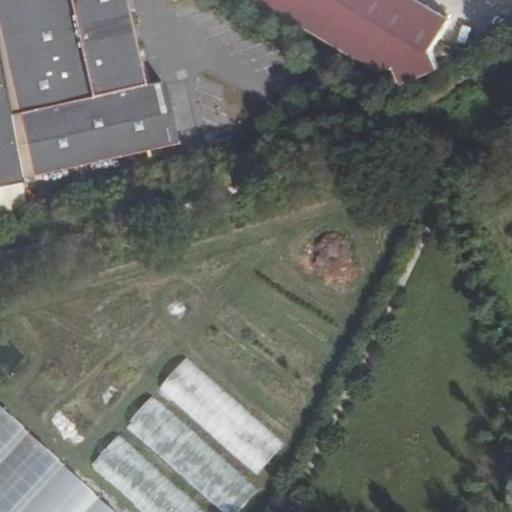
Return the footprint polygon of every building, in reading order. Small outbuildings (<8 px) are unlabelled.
[(0,0),(40,175),(186,142),(172,80),(155,85),(134,0),(0,0)] [(452,8),(439,0),(293,0),(380,57),(395,52),(402,71),(439,57),(432,39),(452,8)] [(0,186),(31,181),(0,23),(0,186)] [(185,360),(159,391),(260,475),(286,444),(185,360)] [(222,511),(240,511),(260,491),(154,395),(126,425),(222,511)] [(0,511),(116,511),(0,404),(0,511)] [(208,511),(118,435),(92,465),(145,511),(208,511)]
